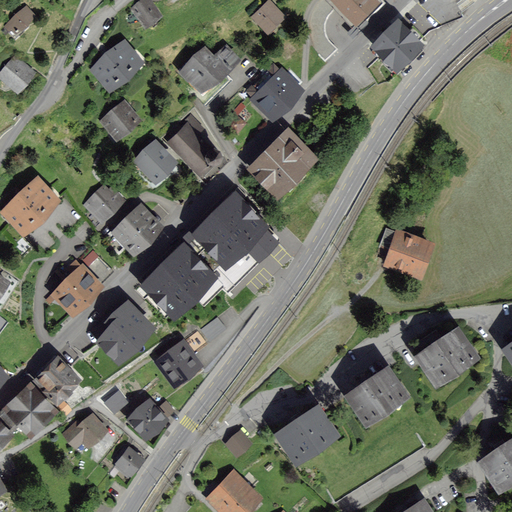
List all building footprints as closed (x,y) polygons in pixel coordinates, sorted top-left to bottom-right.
[(165,18),(150,0),(141,0),(131,8),(148,30),(165,18)] [(288,18),(269,0),(266,0),(251,16),(271,35),(288,18)] [(381,1),(380,0),(331,0),(357,25),(381,1)] [(38,17),(27,5),(4,26),(16,38),(38,17)] [(426,43),(396,16),(370,44),(400,71),(426,43)] [(146,63),(124,37),(88,67),(111,93),(146,63)] [(215,56),(204,46),(179,71),(203,95),(240,57),(227,44),(215,56)] [(0,78),(21,95),(38,73),(14,54),(0,71),(0,78)] [(271,120),(304,88),(283,67),(250,100),(271,120)] [(142,121),(124,99),(99,120),(118,142),(142,121)] [(201,177),(212,165),(215,167),(218,167),(223,166),(226,162),(227,158),(226,153),(224,151),(220,149),(217,148),(214,148),(200,134),(204,129),(193,118),(167,143),(201,177)] [(322,159),(287,126),(245,169),(280,202),(322,159)] [(179,164),(154,140),(133,161),(159,185),(179,164)] [(63,200),(38,175),(1,212),(25,237),(63,200)] [(108,190),(102,184),(82,204),(102,223),(125,199),(111,186),(108,190)] [(236,189),(191,235),(227,270),(272,225),(236,189)] [(164,227),(138,202),(109,233),(135,257),(164,227)] [(436,243),(397,229),(384,266),(423,280),(436,243)] [(183,244),(140,286),(175,321),(218,278),(183,244)] [(105,285),(81,261),(48,293),(72,317),(105,285)] [(0,301),(12,282),(0,274),(0,301)] [(129,299),(104,323),(109,327),(96,341),(120,366),(157,328),(129,299)] [(229,330),(219,316),(201,329),(211,343),(229,330)] [(481,358),(459,326),(415,356),(437,388),(481,358)] [(205,366),(184,339),(154,362),(175,389),(205,366)] [(511,342),(502,349),(511,362),(511,342)] [(86,382),(59,356),(33,383),(59,408),(68,399),(70,401),(78,392),(77,391),(86,382)] [(0,387),(11,376),(0,364),(0,387)] [(412,398),(390,365),(343,396),(365,429),(412,398)] [(52,405),(31,384),(3,413),(23,433),(28,428),(34,434),(53,414),(48,409),(52,405)] [(169,420),(150,398),(128,418),(148,439),(169,420)] [(297,467),(342,437),(319,403),(274,434),(297,467)] [(109,432),(91,413),(81,423),(78,419),(62,435),(75,449),(85,440),(92,447),(109,432)] [(0,449),(15,436),(0,419),(0,449)] [(252,444),(239,430),(225,443),(239,457),(252,444)] [(511,487),(511,439),(482,459),(504,493),(511,487)] [(145,459),(129,446),(112,465),(128,478),(145,459)] [(250,511),(265,497),(235,468),(206,497),(222,511),(250,511)] [(0,496),(8,491),(0,477),(0,496)] [(435,511),(425,497),(403,511),(435,511)]
